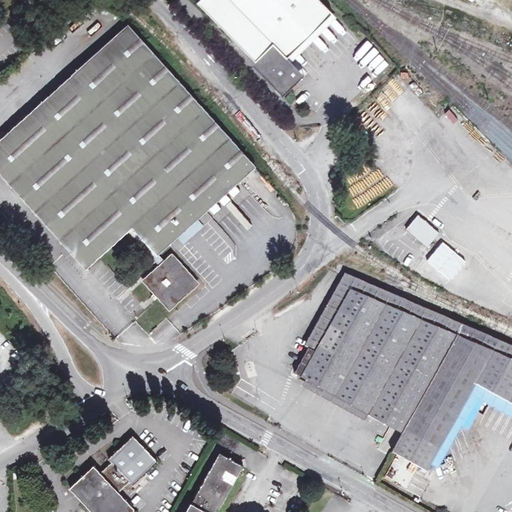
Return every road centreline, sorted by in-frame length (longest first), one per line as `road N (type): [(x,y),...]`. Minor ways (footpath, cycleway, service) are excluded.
road 1 (unclassified): [(146,0),(305,167),(319,216),(309,257),(182,354)]
road 2 (unclassified): [(183,387),(396,511)]
road 3 (tertiary): [(143,374),(104,353),(16,277)]
road 4 (tertiary): [(16,277),(80,392),(97,403)]
road 5 (unknown): [(316,189),(337,94),(328,55)]
